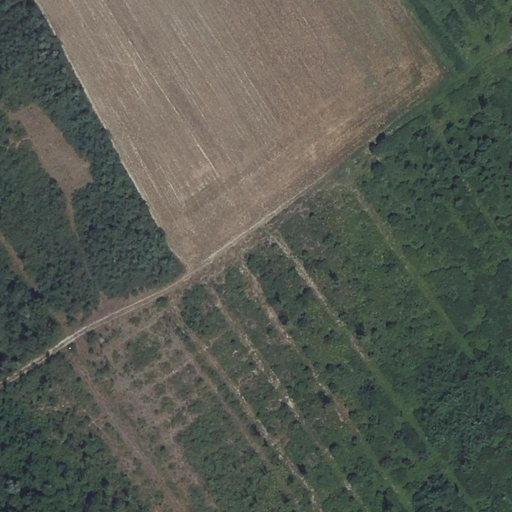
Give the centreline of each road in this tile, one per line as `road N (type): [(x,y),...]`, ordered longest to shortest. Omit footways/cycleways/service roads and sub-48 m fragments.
road 1 (track): [(0,384),(106,316),(200,276),(511,44)]
road 2 (track): [(187,511),(66,343)]
